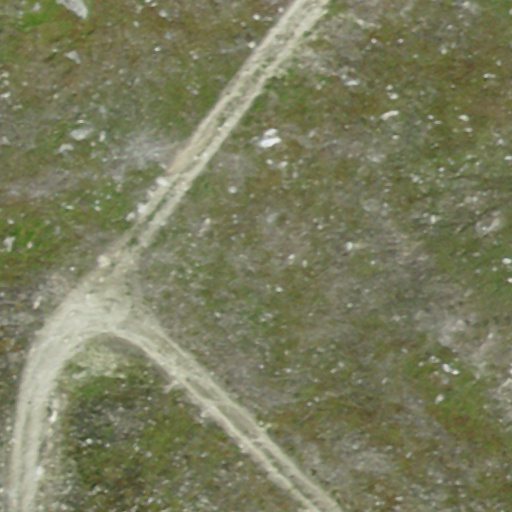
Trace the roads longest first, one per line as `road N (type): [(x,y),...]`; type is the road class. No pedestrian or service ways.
road 1 (track): [(304,0),(160,204),(102,311)]
road 2 (track): [(102,311),(150,323),(350,511)]
road 3 (track): [(31,511),(39,408),(68,346),(102,311)]
